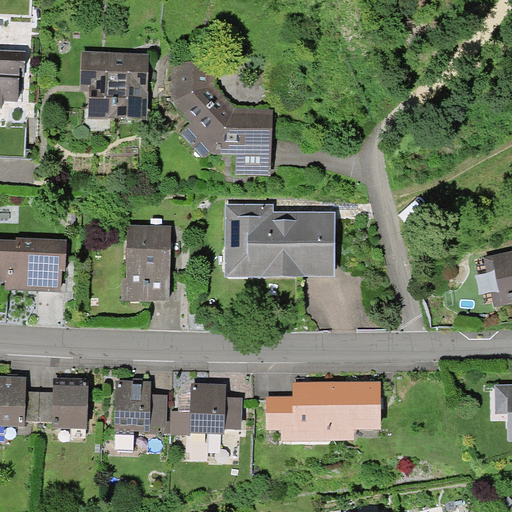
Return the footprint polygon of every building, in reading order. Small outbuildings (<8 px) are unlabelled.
[(26,50),(0,49),(0,108),(2,109),(3,101),(19,101),(20,67),(25,67),(26,50)] [(149,53),(81,51),(80,91),(89,91),(88,118),(148,120),(149,91),(147,91),(149,53)] [(214,87),(215,62),(173,61),(171,100),(191,123),(180,132),(203,158),(212,151),(213,154),(236,155),(235,175),(270,176),(273,110),(235,108),(214,87)] [(273,204),(225,204),(225,276),(319,276),(335,277),(335,211),(273,211),(273,204)] [(171,225),(128,224),(126,278),(122,277),(122,299),(158,300),(169,300),(171,225)] [(65,270),(67,239),(16,237),(16,240),(0,239),(0,280),(5,281),(5,289),(39,290),(62,291),(62,270),(65,270)] [(511,250),(484,257),(495,306),(511,302),(511,250)] [(7,376),(0,375),(0,425),(25,426),(25,421),(26,391),(26,377),(17,376),(11,376),(7,376)] [(71,378),(54,377),(53,392),(52,422),(52,428),(87,429),(89,379),(71,378)] [(133,381),(116,380),(115,430),(147,431),(150,431),(150,394),(151,382),(142,381),(135,381),(133,381)] [(335,381),(292,381),(292,396),(292,441),(354,441),(354,429),(380,429),(380,381),(335,381)] [(210,383),(191,383),(190,411),(190,433),(224,434),(225,429),(226,397),(226,384),(210,383)] [(511,383),(495,384),(495,414),(508,414),(508,441),(511,440),(511,383)] [(39,422),(40,392),(26,391),(25,421),(39,422)] [(53,392),(40,392),(39,422),(52,422),(53,392)] [(167,394),(150,394),(150,431),(147,431),(147,433),(170,434),(170,421),(166,421),(167,394)] [(292,441),(292,396),(266,397),(266,429),(281,429),(282,441),(292,441)] [(243,398),(226,397),(225,429),(242,430),(243,398)] [(190,433),(190,411),(172,411),(171,434),(190,435),(190,433)]
